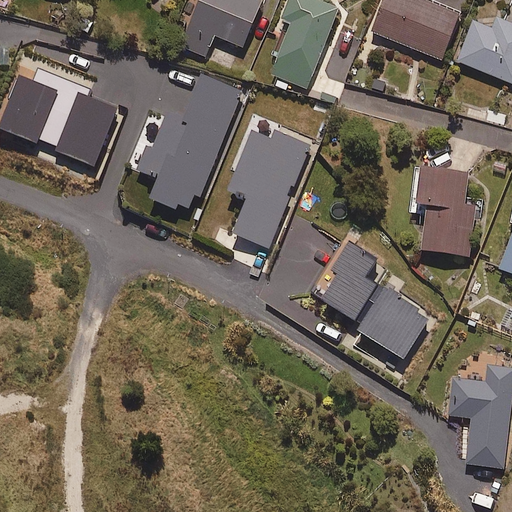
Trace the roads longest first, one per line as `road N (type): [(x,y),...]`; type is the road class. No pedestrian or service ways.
road 1 (track): [(114,255),(90,313),(76,485),(83,511)]
road 2 (residential): [(0,210),(234,313)]
